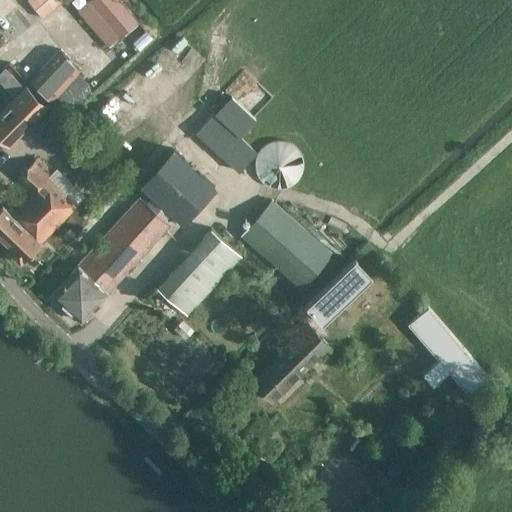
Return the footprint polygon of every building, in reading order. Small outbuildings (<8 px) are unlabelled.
[(29,0),(43,17),(63,0),(29,0)] [(84,0),(77,6),(109,45),(139,21),(121,0),(84,0)] [(51,102),(80,70),(60,51),(30,82),(51,102)] [(0,72),(0,82),(12,94),(21,85),(4,68),(0,72)] [(0,137),(8,145),(46,107),(26,88),(0,113),(0,137)] [(255,120),(230,96),(196,131),(239,171),(256,153),(239,137),(255,120)] [(304,143),(258,141),(256,183),(302,185),(304,143)] [(214,187),(173,149),(140,184),(182,222),(214,187)] [(20,263),(76,206),(47,177),(51,173),(36,158),(17,178),(32,192),(14,211),(10,208),(7,211),(2,207),(0,209),(0,235),(13,248),(9,252),(20,263)] [(107,293),(170,224),(139,196),(77,264),(77,265),(51,294),(54,297),(53,301),(59,306),(63,305),(67,309),(67,313),(73,319),(76,318),(80,321),(106,292),(107,293)] [(332,253),(274,203),(272,201),(241,236),(301,288),(332,253)] [(187,315),(241,255),(211,228),(157,287),(187,315)] [(355,259),(304,307),(321,325),(372,277),(355,259)] [(427,307),(412,321),(443,357),(439,360),(423,374),(433,386),(449,372),(453,369),(473,392),(489,378),(427,307)] [(300,374),(329,346),(308,325),(251,381),(272,402),(295,379),(298,383),(303,377),(300,374)]
